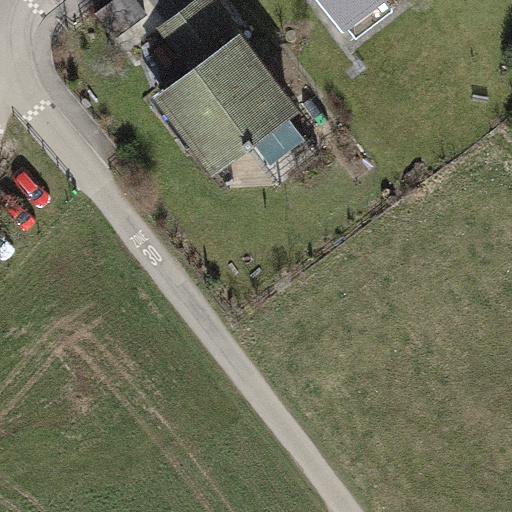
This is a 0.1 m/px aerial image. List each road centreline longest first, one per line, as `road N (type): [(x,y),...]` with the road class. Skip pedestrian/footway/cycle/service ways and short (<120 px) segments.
road 1 (track): [(342,511),(90,178)]
road 2 (residential): [(0,65),(90,178)]
